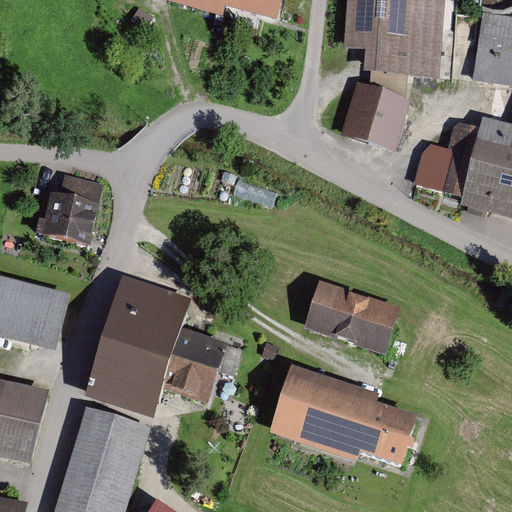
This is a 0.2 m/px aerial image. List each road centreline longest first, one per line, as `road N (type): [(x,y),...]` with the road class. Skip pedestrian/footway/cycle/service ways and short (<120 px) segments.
road 1 (residential): [(133,195),(140,167),(161,139),(206,115),(247,126),(511,263)]
road 2 (residential): [(38,511),(88,322),(133,195)]
road 3 (track): [(129,208),(159,247),(294,344)]
road 4 (track): [(321,0),(293,149)]
road 5 (residential): [(133,195),(121,173),(98,160),(0,151)]
